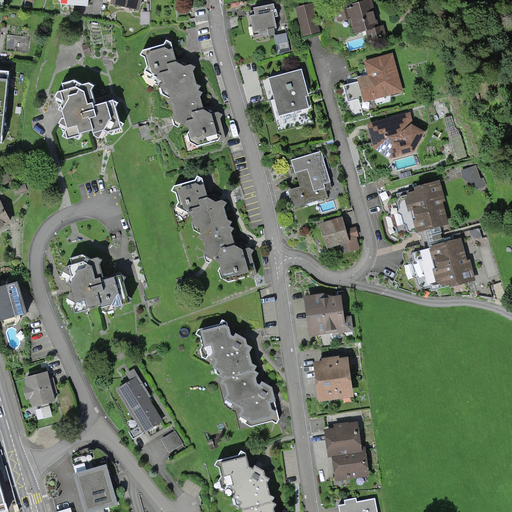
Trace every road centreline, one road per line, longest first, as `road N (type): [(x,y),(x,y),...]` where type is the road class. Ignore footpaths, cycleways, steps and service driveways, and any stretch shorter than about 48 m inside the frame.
road 1 (residential): [(275,260),(297,258),(337,279),(368,259),(315,52)]
road 2 (residential): [(97,422),(45,310),(35,262),(58,217),(115,199)]
road 3 (residential): [(214,0),(275,260)]
road 4 (residential): [(275,260),(312,511)]
road 5 (track): [(350,276),(426,302),(472,302),(511,315)]
